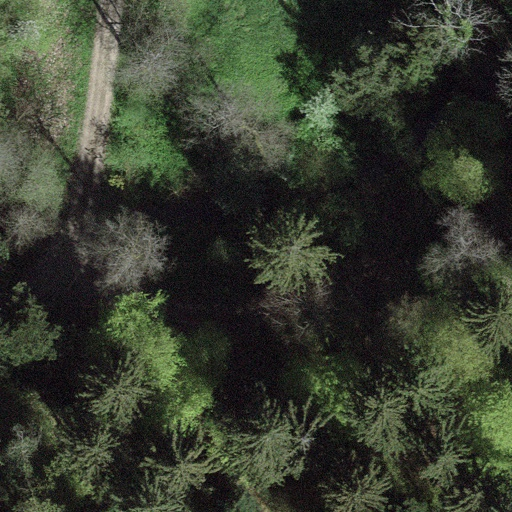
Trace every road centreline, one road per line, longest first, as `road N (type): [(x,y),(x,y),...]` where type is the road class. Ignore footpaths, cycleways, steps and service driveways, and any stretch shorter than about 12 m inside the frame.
road 1 (track): [(65,296),(201,315),(317,305),(511,223)]
road 2 (track): [(65,296),(117,0)]
road 3 (track): [(124,305),(259,511)]
